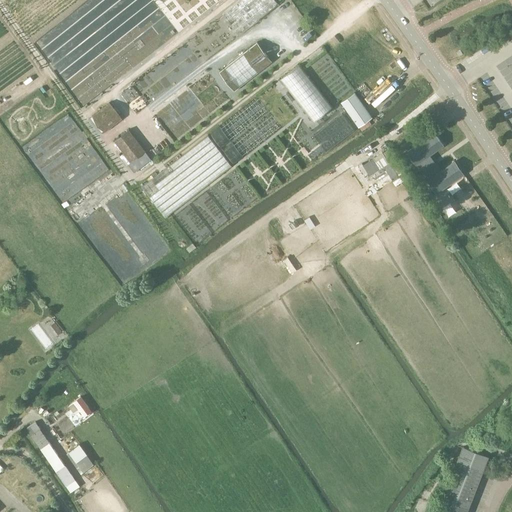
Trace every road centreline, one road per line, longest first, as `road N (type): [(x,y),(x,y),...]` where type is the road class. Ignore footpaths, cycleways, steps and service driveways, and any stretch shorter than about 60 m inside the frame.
road 1 (unclassified): [(511,182),(385,0)]
road 2 (track): [(130,181),(0,6)]
